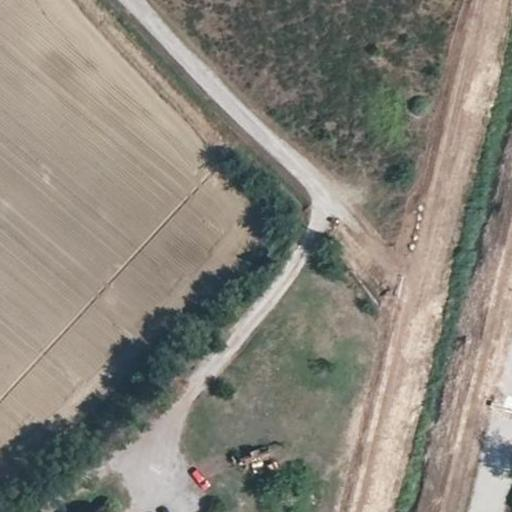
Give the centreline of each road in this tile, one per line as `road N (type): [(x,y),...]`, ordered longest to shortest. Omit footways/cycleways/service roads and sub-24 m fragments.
road 1 (track): [(357,511),(408,309),(407,277),(331,210)]
road 2 (unclassified): [(331,210),(132,0)]
